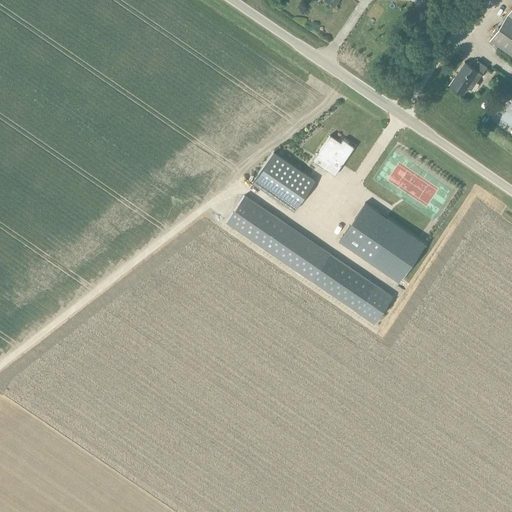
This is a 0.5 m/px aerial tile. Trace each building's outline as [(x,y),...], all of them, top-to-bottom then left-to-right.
[(511,16),(508,13),(489,40),(511,56),(511,16)] [(463,95),(468,88),(471,90),(487,67),(477,61),(472,68),(464,62),(449,85),(463,95)] [(330,136),(325,144),(318,154),(317,154),(313,161),(334,176),(342,164),(353,147),(353,148),(354,147),(343,140),(341,143),(330,135),(330,136)] [(294,211),(315,181),(273,153),(253,183),(294,211)] [(393,297),(330,254),(244,196),(226,222),(374,324),(393,297)] [(399,282),(425,244),(365,203),(339,241),(399,282)]
